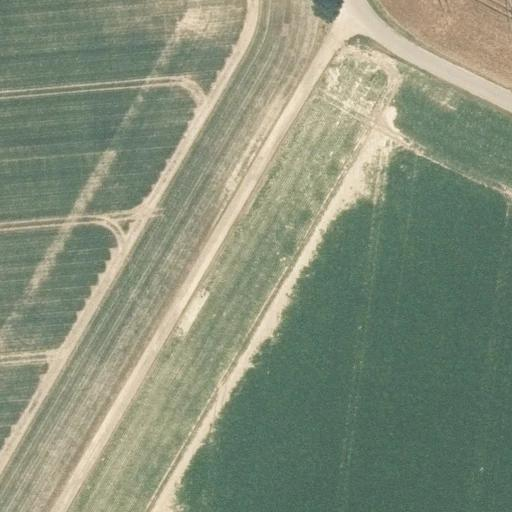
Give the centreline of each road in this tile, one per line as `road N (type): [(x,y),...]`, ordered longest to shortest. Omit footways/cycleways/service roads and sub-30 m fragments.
road 1 (track): [(357,7),(56,511)]
road 2 (tertiary): [(511,105),(398,46),(357,7)]
